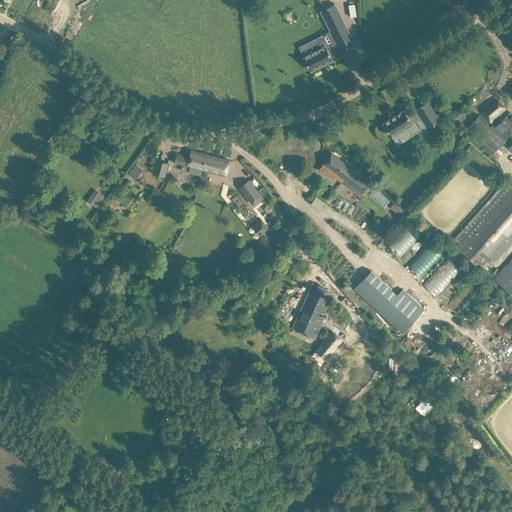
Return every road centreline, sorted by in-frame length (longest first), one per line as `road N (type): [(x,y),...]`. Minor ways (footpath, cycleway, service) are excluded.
road 1 (tertiary): [(507,0),(328,107),(196,137),(153,119),(0,17)]
road 2 (unclassified): [(94,478),(203,463),(270,511)]
